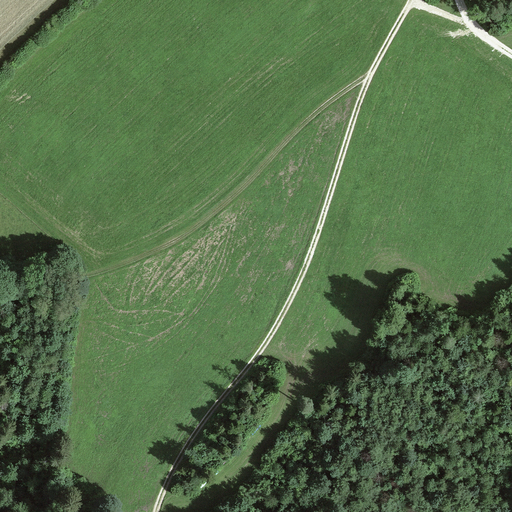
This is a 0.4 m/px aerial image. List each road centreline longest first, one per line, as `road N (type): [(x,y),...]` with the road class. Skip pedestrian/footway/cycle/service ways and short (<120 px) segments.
road 1 (track): [(155,511),(182,451),(298,283),(355,108),(411,0)]
road 2 (track): [(369,74),(317,111),(233,199),(172,243),(0,291)]
